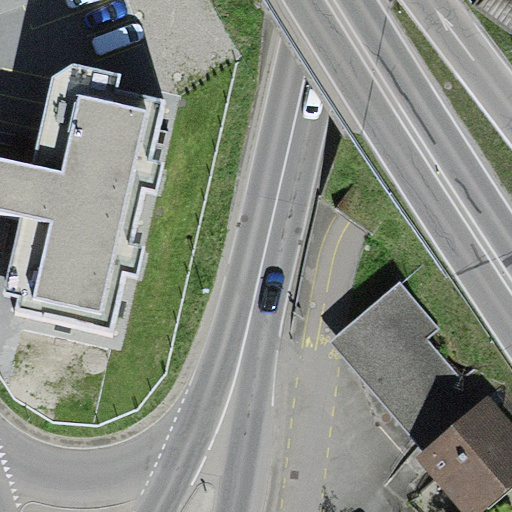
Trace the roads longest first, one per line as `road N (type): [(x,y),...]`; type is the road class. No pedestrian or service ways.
road 1 (primary): [(220,426),(322,0)]
road 2 (trunk): [(330,0),(511,286)]
road 3 (primary): [(220,426),(102,472),(51,468),(0,451)]
road 4 (trunk): [(511,107),(430,0)]
